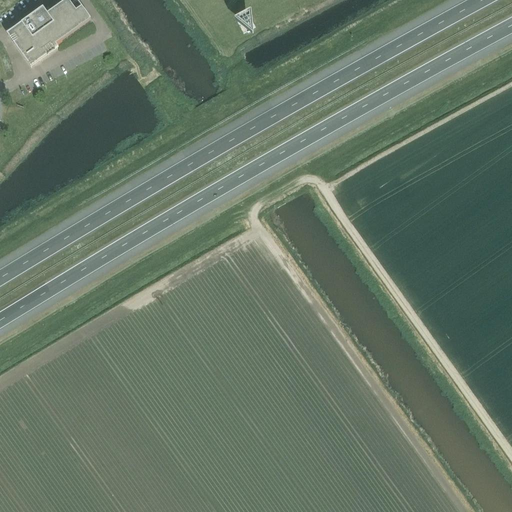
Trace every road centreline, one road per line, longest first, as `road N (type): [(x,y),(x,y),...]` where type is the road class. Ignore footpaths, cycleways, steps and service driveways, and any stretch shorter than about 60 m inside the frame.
road 1 (motorway): [(0,320),(511,25)]
road 2 (motorway): [(483,0),(0,278)]
